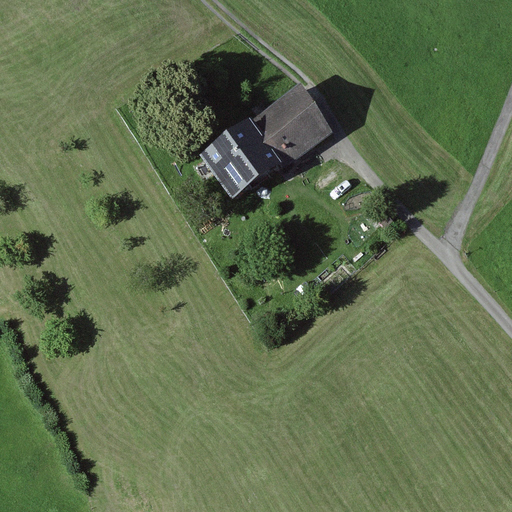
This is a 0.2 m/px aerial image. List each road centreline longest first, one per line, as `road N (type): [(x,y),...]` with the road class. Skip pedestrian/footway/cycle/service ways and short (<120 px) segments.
road 1 (track): [(207,0),(312,93),(394,204),(446,256)]
road 2 (track): [(511,109),(446,256)]
